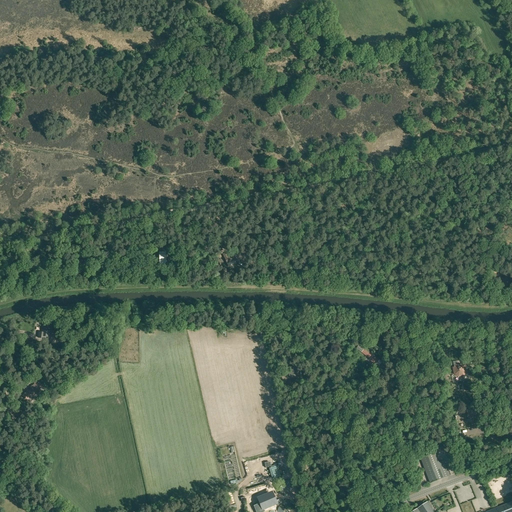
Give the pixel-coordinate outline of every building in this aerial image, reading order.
[(227,263),(234,261),(232,257),(230,258),(229,256),(228,257),(226,253),(223,254),(227,263)] [(88,259),(81,260),(81,265),(85,265),(89,265),(90,264),(90,262),(93,261),(93,259),(93,258),(92,258),(92,257),(93,257),(93,254),(89,254),(89,257),(89,258),(87,258),(88,259)] [(39,334),(38,338),(43,338),(44,335),(48,336),(48,337),(49,337),(50,329),(54,330),(54,326),(50,326),(45,325),(44,328),(43,328),(42,333),(41,332),(41,335),(39,334)] [(370,354),(368,357),(371,359),(370,360),(376,365),(379,361),(373,356),(370,354)] [(467,372),(465,363),(454,365),(455,367),(453,368),(455,374),(457,374),(459,375),(463,374),(464,372),(467,372)] [(289,369),(288,369),(288,370),(289,369),(289,376),(297,375),(297,366),(289,367),(289,369)] [(28,390),(23,396),(28,399),(32,394),(34,395),(36,395),(39,392),(38,390),(40,388),(39,386),(40,384),(36,381),(34,383),(35,384),(32,388),(31,388),(31,389),(29,391),(28,390)] [(434,451),(421,456),(431,483),(449,476),(445,464),(440,466),(434,451)] [(271,506),(276,504),(275,501),(273,502),(269,493),(263,496),(265,501),(260,503),(261,505),(260,505),(261,506),(257,507),(259,511),(263,510),(263,509),(268,507),(267,505),(270,503),(271,506)] [(434,511),(427,502),(418,508),(420,511),(434,511)]
